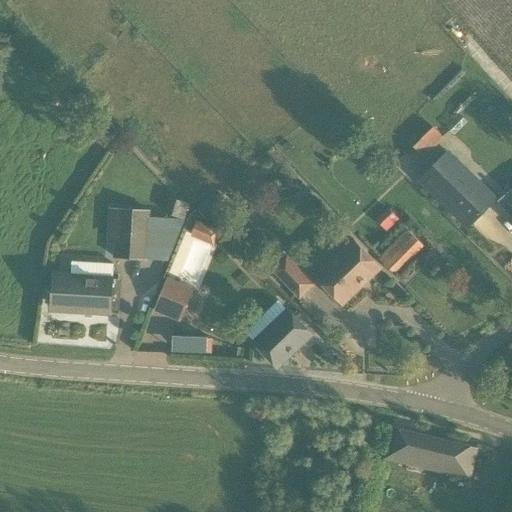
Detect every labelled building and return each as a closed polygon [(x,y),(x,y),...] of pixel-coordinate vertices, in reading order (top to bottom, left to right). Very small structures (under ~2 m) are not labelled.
[(422,156),(442,137),(433,127),(413,147),(422,156)] [(447,150),(418,180),(466,228),(473,221),(496,198),(447,150)] [(116,213),(113,258),(145,260),(145,255),(161,256),(162,229),(150,228),(151,210),(117,208),(116,213)] [(181,230),(186,214),(166,208),(161,223),(181,230)] [(387,208),(376,219),(387,231),(398,220),(387,208)] [(408,231),(379,260),(393,273),(422,245),(408,231)] [(353,239),(314,276),(342,305),(381,268),(353,239)] [(299,298),(314,284),(286,255),(271,269),(299,298)] [(112,280),(53,276),(51,306),(69,307),(68,311),(110,313),(110,309),(118,310),(120,280),(112,280)] [(179,320),(191,290),(166,280),(154,311),(179,320)] [(253,343),(277,367),(311,335),(288,310),(253,343)] [(385,458),(469,478),(476,449),(392,429),(385,458)]
